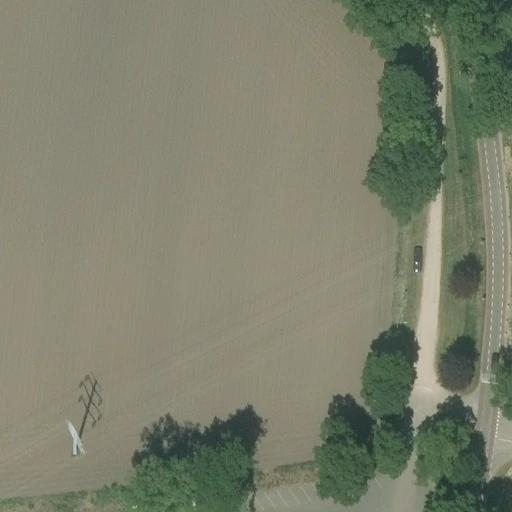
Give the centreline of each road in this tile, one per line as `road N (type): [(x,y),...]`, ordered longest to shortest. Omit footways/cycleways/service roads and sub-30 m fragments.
road 1 (tertiary): [(485,438),(496,248),(472,0)]
road 2 (track): [(407,0),(433,33),(439,81),(419,402)]
road 3 (unknown): [(404,501),(271,511)]
